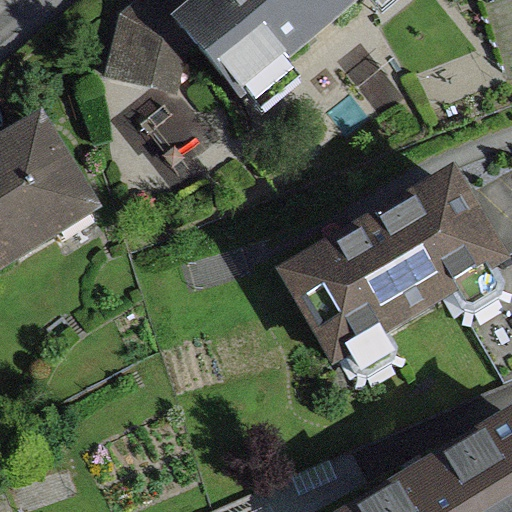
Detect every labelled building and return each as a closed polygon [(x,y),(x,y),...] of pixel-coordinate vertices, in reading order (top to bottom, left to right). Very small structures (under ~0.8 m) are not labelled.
[(363,0),(207,0),(159,38),(219,114),(363,0)] [(116,91),(151,94),(155,33),(120,31),(116,91)] [(34,140),(0,161),(0,287),(91,230),(34,140)] [(497,285),(448,192),(264,288),(313,382),(497,285)] [(511,511),(511,434),(509,429),(364,511),(511,511)]
